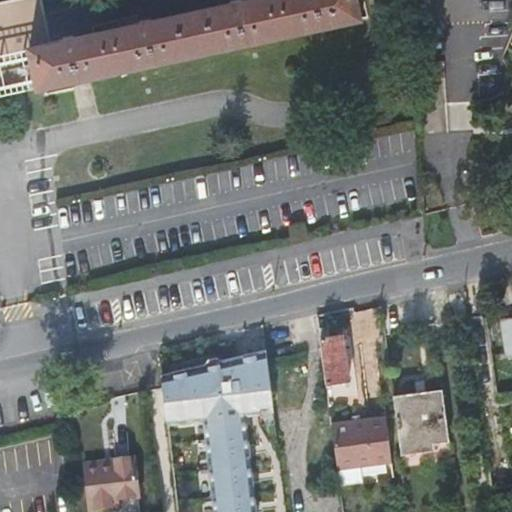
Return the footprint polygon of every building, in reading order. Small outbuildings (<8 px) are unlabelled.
[(356,0),(257,0),(30,50),(38,90),(360,19),(356,0)] [(511,0),(414,0),(419,79),(431,78),(445,78),(446,104),(459,103),(487,101),(494,99),(501,96),(504,91),(506,85),(505,79),(506,75),(507,71),(507,66),(505,61),(504,57),(506,53),(509,46),(511,39),(511,37),(511,0)] [(321,339),(330,338),(329,328),(320,330),(321,339)] [(330,338),(321,339),(327,384),(350,381),(344,336),(330,338)] [(165,427),(203,423),(249,416),(275,414),(268,348),(161,372),(165,427)] [(392,397),(400,455),(435,451),(435,444),(450,442),(444,390),(392,397)] [(387,418),(332,425),(340,486),(395,479),(387,418)] [(85,467),(90,511),(110,511),(118,511),(118,503),(139,501),(135,462),(85,467)]
